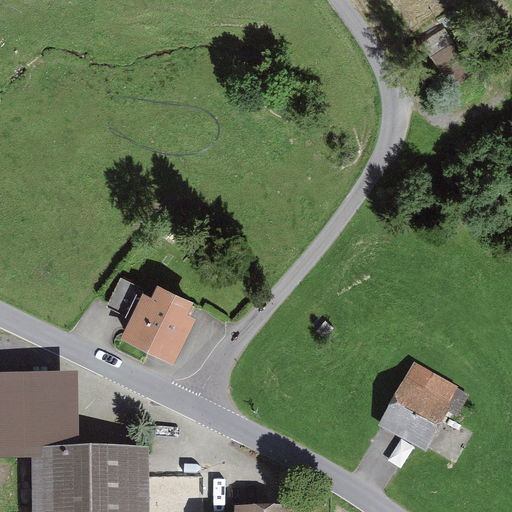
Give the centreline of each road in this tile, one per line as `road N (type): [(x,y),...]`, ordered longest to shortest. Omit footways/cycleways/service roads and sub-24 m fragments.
road 1 (unclassified): [(194,407),(384,150),(393,118),(387,73),(339,0)]
road 2 (tertiary): [(194,407),(387,511)]
road 3 (tertiary): [(0,309),(194,407)]
